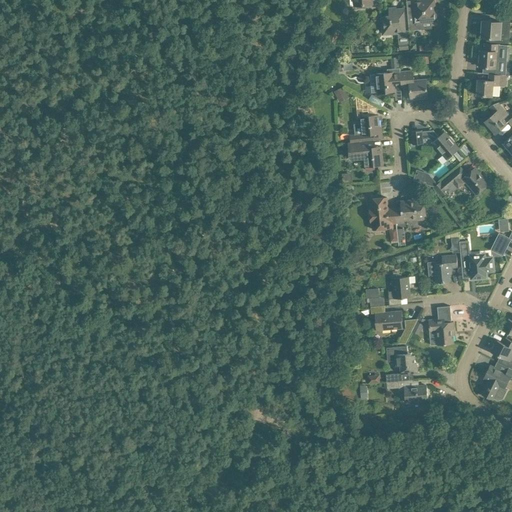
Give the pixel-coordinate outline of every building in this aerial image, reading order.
[(406,0),(408,21),(409,30),(422,29),(421,20),(431,19),(431,20),(435,20),(435,16),(434,16),(433,3),(434,3),(433,0),(429,0),(430,0),(420,1),(420,0),(417,0),(412,6),(407,6),(406,0)] [(409,30),(405,30),(403,9),(390,10),(390,16),(382,17),(383,34),(398,33),(399,44),(399,50),(409,49),(408,43),(410,43),(409,30)] [(483,20),(481,37),(487,37),(487,41),(500,42),(502,22),(493,21),(483,20)] [(327,42),(335,45),(340,31),(332,29),(327,42)] [(480,50),(479,66),(489,67),(496,68),(495,74),(499,74),(505,75),(507,45),(500,44),(495,44),(485,43),(484,50),(480,50)] [(394,88),(402,87),(401,71),(400,71),(400,64),(399,58),(399,57),(391,58),(392,69),(395,68),(395,72),(376,73),(376,74),(370,75),(372,93),(378,92),(394,91),(394,88)] [(401,71),(402,87),(410,86),(411,99),(428,97),(426,79),(414,80),(413,70),(401,71)] [(478,79),(477,94),(492,95),(493,85),(506,86),(507,75),(505,75),(499,74),(495,74),(489,74),(489,80),(478,79)] [(348,97),(343,87),(333,91),(339,102),(348,97)] [(508,114),(501,107),(498,103),(492,104),(490,106),(495,113),(485,121),(496,133),(507,123),(503,118),(508,114)] [(350,135),(351,142),(360,141),(374,140),(382,139),(381,128),(379,128),(378,115),(358,116),(359,124),(362,124),(363,134),(350,135)] [(413,144),(421,143),(420,140),(430,139),(443,154),(442,155),(447,161),(453,156),(452,155),(459,149),(444,132),(439,136),(433,130),(422,131),(422,130),(412,131),(413,144)] [(511,134),(503,142),(511,152),(511,134)] [(381,146),(375,147),(374,140),(360,141),(351,142),(352,159),(365,158),(365,166),(373,165),(375,165),(383,164),(381,146)] [(453,174),(449,177),(442,183),(441,181),(433,187),(441,196),(448,191),(450,194),(458,187),(458,188),(465,181),(476,194),(481,190),(489,184),(475,168),(467,175),(460,167),(453,174)] [(414,179),(434,186),(436,181),(429,173),(417,169),(414,179)] [(399,223),(397,208),(388,209),(387,197),(370,199),(371,207),(370,208),(371,224),(373,223),(373,229),(393,228),(392,224),(399,223)] [(402,207),(397,208),(399,223),(403,223),(403,220),(426,218),(424,201),(409,202),(409,200),(401,201),(402,207)] [(406,242),(404,228),(397,229),(398,242),(399,242),(399,246),(405,246),(404,242),(406,242)] [(453,244),(460,244),(460,242),(458,231),(445,234),(445,238),(452,238),(453,244)] [(492,249),(502,254),(510,239),(500,234),(492,249)] [(460,242),(460,244),(462,267),(463,277),(469,277),(471,275),(476,279),(484,278),(487,275),(487,272),(494,271),(493,257),(487,258),(486,252),(469,254),(468,241),(460,242)] [(366,253),(358,246),(348,256),(357,263),(360,260),(366,253)] [(429,276),(436,275),(437,283),(438,282),(440,284),(443,283),(444,282),(450,281),(449,274),(451,274),(451,267),(458,266),(457,255),(442,256),(442,261),(428,262),(429,276)] [(394,291),(388,291),(390,305),(402,304),(401,298),(411,297),(409,283),(415,283),(415,276),(409,277),(399,278),(393,278),(394,291)] [(378,288),(365,289),(366,298),(379,297),(378,288)] [(385,305),(371,306),(371,313),(376,313),(377,330),(402,328),(401,311),(385,312),(385,305)] [(438,319),(429,320),(430,329),(430,331),(436,331),(437,334),(438,344),(454,343),(452,329),(454,329),(454,322),(452,322),(450,306),(437,307),(438,319)] [(420,317),(417,323),(422,326),(425,320),(420,317)] [(503,329),(511,334),(511,333),(511,319),(509,318),(503,329)] [(418,319),(405,320),(405,328),(414,327),(418,319)] [(492,352),(506,359),(511,361),(511,360),(511,340),(506,337),(503,343),(498,340),(492,352)] [(386,374),(387,382),(393,381),(399,381),(400,381),(399,374),(418,372),(417,364),(415,364),(415,356),(412,356),(411,353),(408,353),(407,346),(387,348),(388,361),(396,360),(397,366),(400,366),(401,373),(386,374)] [(511,368),(510,368),(509,367),(506,373),(490,365),(484,378),(488,380),(482,394),(493,399),(494,398),(498,400),(503,398),(508,388),(505,387),(510,378),(511,379),(511,368)] [(399,387),(396,387),(397,395),(398,403),(406,402),(428,400),(427,385),(419,386),(419,379),(400,381),(399,381),(399,387)]
